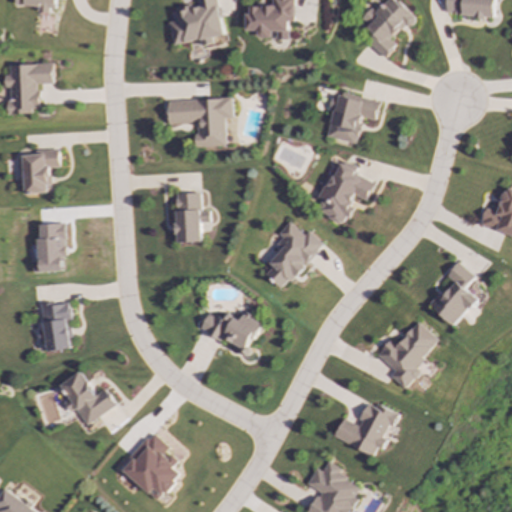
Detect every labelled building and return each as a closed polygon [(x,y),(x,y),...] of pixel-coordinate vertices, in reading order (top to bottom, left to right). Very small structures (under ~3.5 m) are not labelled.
[(15,0),(15,5),(38,6),(38,10),(55,11),(55,0),(15,0)] [(173,45),(200,40),(201,46),(213,44),(212,37),(224,35),(217,0),(197,0),(198,5),(173,9),(175,21),(169,22),(173,45)] [(288,40),(289,22),(294,22),(294,0),(273,0),(273,6),(247,6),(247,31),(257,31),(257,38),(271,38),(271,31),(277,31),(277,40),(288,40)] [(385,0),(375,12),(370,8),(359,20),(375,34),(367,43),(384,59),(395,46),(391,41),(412,17),(393,0),(385,0)] [(446,0),(446,15),(494,18),(494,0),(446,0)] [(8,65),(8,76),(4,76),(4,87),(10,87),(10,100),(6,100),(7,115),(31,114),(31,109),(38,109),(38,84),(52,84),(52,64),(8,65)] [(326,137),(357,144),(362,118),(375,120),(379,103),(332,92),(328,111),(332,112),(326,137)] [(196,147),(225,146),(224,118),(232,118),(231,99),(167,101),(168,124),(195,123),(196,147)] [(22,155),(23,194),(50,193),(49,168),(58,168),(58,150),(34,150),(34,155),(22,155)] [(375,183),(354,174),(356,169),(335,159),(317,199),(321,200),(315,212),(344,225),(352,207),(349,206),(354,196),(367,201),(375,183)] [(480,226),(511,235),(511,189),(505,188),(498,212),(486,208),(480,226)] [(201,242),(199,193),(175,194),(176,243),(201,242)] [(283,290),(322,244),(308,231),(304,236),(290,223),(274,242),(282,249),(269,264),(272,267),(265,275),(283,290)] [(61,271),(61,256),(64,256),(63,224),(38,225),(38,238),(36,238),(36,261),(31,261),(32,272),(61,271)] [(454,326),(478,299),(466,289),(476,277),(459,262),(447,276),(453,281),(431,307),(454,326)] [(39,306),(43,330),(37,330),(38,342),(45,342),(46,352),(71,348),(67,321),(70,320),(67,301),(39,306)] [(200,330),(221,340),(222,338),(242,348),(240,353),(247,357),(251,350),(250,349),(262,323),(244,314),(241,320),(225,313),(222,319),(208,312),(200,330)] [(377,355),(396,371),(391,377),(406,389),(420,373),(415,369),(439,341),(418,322),(396,347),(390,341),(377,355)] [(86,425),(115,406),(104,389),(95,395),(79,372),(59,385),(68,399),(63,403),(69,413),(75,409),(86,425)] [(335,438),(374,456),(378,448),(384,450),(388,440),(384,438),(390,424),(395,426),(400,414),(378,404),(376,407),(369,404),(359,425),(344,419),(335,438)] [(121,469),(157,501),(181,475),(172,467),(178,461),(168,452),(170,449),(153,433),(121,469)] [(351,511),(358,498),(356,497),(363,483),(327,465),(324,472),(317,468),(308,485),(321,492),(310,511),(351,511)] [(0,497),(0,511),(38,511),(6,489),(0,497)]
